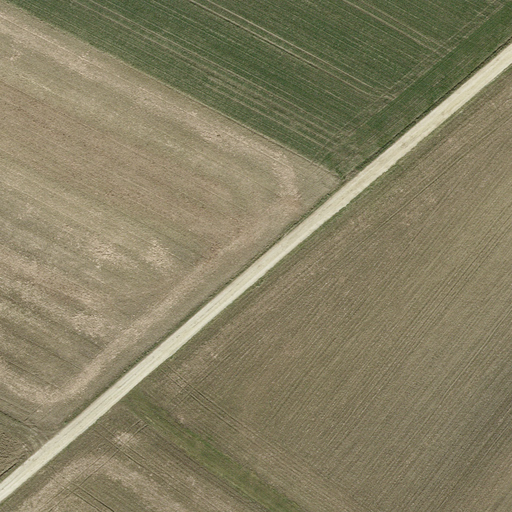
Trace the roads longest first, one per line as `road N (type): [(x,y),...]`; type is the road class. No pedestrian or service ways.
road 1 (track): [(0,491),(511,53)]
road 2 (track): [(130,381),(309,511)]
